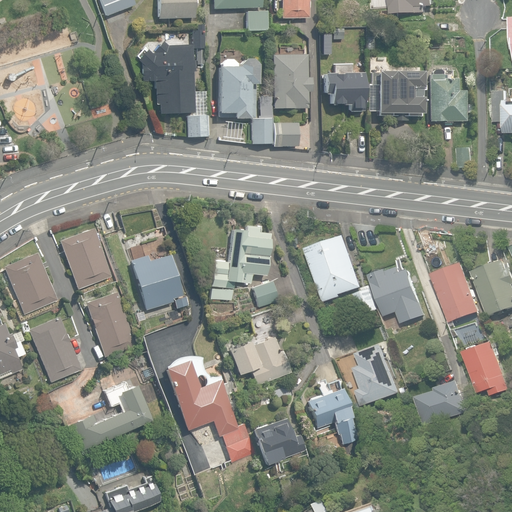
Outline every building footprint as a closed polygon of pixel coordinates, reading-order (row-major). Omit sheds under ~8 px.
[(132,0),(98,0),(104,16),(134,5),(132,0)] [(155,0),(157,19),(193,18),(193,4),(196,4),(195,0),(155,0)] [(211,0),(212,9),(260,8),(260,0),(211,0)] [(306,0),(280,0),(281,17),(307,17),(306,0)] [(389,0),(390,15),(425,13),(424,7),(433,7),(432,0),(389,0)] [(245,12),(246,32),(266,31),(266,11),(245,12)] [(185,116),(186,137),(207,136),(206,115),(205,115),(204,90),(193,91),(192,73),(194,72),(193,61),(191,60),(191,49),(202,49),(201,25),(193,25),(194,30),(189,30),(190,45),(165,46),(161,41),(151,51),(151,54),(150,54),(141,47),(133,56),(139,64),(140,81),(153,81),(154,105),(158,105),(159,114),(191,113),(192,116),(185,116)] [(329,29),(329,40),(342,40),(342,28),(329,29)] [(195,50),(196,65),(204,64),(203,50),(195,50)] [(271,55),(271,109),(306,108),(306,92),(310,92),(310,77),(307,77),(306,55),(271,55)] [(231,119),(253,118),(253,84),(256,84),(256,65),(250,59),(242,59),(237,65),(237,66),(233,66),(228,60),(223,60),(217,65),(216,112),(231,113),(231,119)] [(428,79),(428,121),(450,121),(450,118),(464,118),(464,112),(471,112),(471,104),(464,104),(464,91),(456,91),(456,78),(441,78),(441,71),(438,69),(433,69),(431,72),(431,74),(429,74),(429,79),(428,79)] [(390,120),(406,120),(406,116),(419,116),(419,113),(420,113),(420,97),(419,97),(419,88),(421,88),(421,71),(376,72),(376,73),(369,73),(369,86),(367,86),(367,111),(376,111),(376,116),(390,116),(390,120)] [(352,111),(352,112),(360,112),(360,111),(364,111),(363,72),(321,73),(322,95),(328,95),(328,106),(346,106),(347,111),(352,111)] [(66,117),(65,122),(70,116),(76,112),(81,108),(85,107),(88,106),(85,102),(83,97),(81,92),(80,86),(79,82),(75,86),(72,88),(68,90),(64,92),(61,93),(63,97),(65,100),(66,106),(66,112),(66,117)] [(511,133),(511,101),(506,102),(506,91),(493,91),(494,122),(504,121),(504,134),(511,133)] [(261,116),(269,115),(269,96),(260,97),(261,116)] [(249,121),(249,146),(270,147),(270,121),(249,121)] [(296,122),(271,122),(271,145),(296,145),(296,122)] [(470,146),(457,146),(457,166),(470,166),(470,146)] [(97,217),(104,236),(114,232),(108,214),(97,217)] [(282,221),(289,236),(297,232),(290,217),(282,221)] [(350,224),(356,242),(368,240),(362,224),(350,224)] [(243,231),(231,230),(227,262),(212,261),(210,287),(232,289),(233,282),(249,284),(250,274),(264,276),(269,234),(257,233),(258,228),(244,226),(243,231)] [(58,241),(77,290),(111,277),(93,228),(58,241)] [(418,231),(426,255),(437,251),(431,232),(418,231)] [(306,249),(324,303),(341,297),(340,295),(362,288),(345,236),(306,249)] [(129,261),(143,311),(173,303),(172,298),(181,295),(168,249),(129,261)] [(2,267),(23,315),(56,300),(36,252),(2,267)] [(473,272),(488,316),(511,307),(511,269),(511,268),(509,269),(505,261),(487,267),(486,267),(485,266),(484,266),(482,267),(481,267),(479,268),(478,269),(477,271),(473,272)] [(432,274),(449,323),(474,314),(471,304),(476,302),(463,263),(432,274)] [(369,276),(387,325),(404,319),(401,311),(421,304),(409,270),(407,271),(406,270),(405,270),(403,271),(402,272),(401,273),(399,268),(387,272),(386,270),(382,271),(381,271),(380,270),(378,271),(377,271),(375,271),(375,272),(374,273),(373,273),(372,274),(369,276)] [(250,288),(258,310),(278,303),(270,281),(250,288)] [(112,354),(113,358),(119,356),(118,353),(135,347),(117,293),(120,292),(117,285),(112,286),(114,292),(84,302),(103,357),(112,354)] [(208,299),(230,300),(231,290),(209,288),(208,299)] [(354,295),(362,316),(378,310),(371,289),(354,295)] [(248,370),(254,386),(290,373),(281,350),(278,352),(273,340),(280,337),(270,310),(248,318),(257,342),(250,345),(248,341),(226,349),(236,375),(248,370)] [(27,330),(49,383),(80,370),(58,316),(27,330)] [(0,378),(21,369),(16,357),(24,353),(19,342),(23,340),(19,331),(10,335),(9,333),(7,334),(2,323),(0,324),(0,378)] [(489,390),(491,396),(510,390),(494,342),(463,352),(477,394),(489,390)] [(359,401),(361,407),(370,404),(400,393),(383,345),(356,354),(361,366),(354,369),(361,389),(355,391),(359,401)] [(220,435),(229,463),(254,454),(244,423),(236,426),(220,376),(217,377),(215,377),(213,377),(210,377),(208,376),(206,375),(204,373),(203,371),(202,369),(201,367),(200,364),(200,362),(201,360),(202,358),(198,356),(195,355),(191,355),(187,355),(184,355),(180,356),(177,357),(174,359),(170,361),(168,363),(165,365),(163,368),(185,430),(211,420),(217,437),(220,435)] [(330,436),(334,447),(355,439),(347,418),(350,417),(346,406),(347,405),(341,388),(339,388),(336,380),(316,387),(320,397),(305,402),(314,428),(331,422),(335,434),(330,436)] [(68,424),(77,448),(89,443),(90,445),(149,421),(135,385),(127,388),(124,381),(102,390),(108,406),(117,403),(121,412),(93,423),(90,416),(68,424)] [(415,397),(425,430),(433,428),(431,423),(468,412),(467,411),(478,408),(472,389),(462,392),(458,381),(435,388),(436,391),(415,397)] [(271,392),(275,402),(291,395),(287,385),(271,392)] [(12,418),(16,426),(22,423),(17,415),(12,418)] [(251,429),(265,466),(304,451),(297,434),(291,437),(283,417),(251,429)] [(6,429),(10,435),(17,431),(14,424),(6,429)] [(345,445),(349,455),(362,451),(358,440),(345,445)] [(85,511),(130,511),(160,501),(153,483),(150,484),(147,476),(137,480),(139,486),(135,487),(136,489),(131,491),(130,489),(127,490),(125,485),(104,492),(108,504),(85,511)] [(55,503),(57,511),(68,511),(65,500),(55,503)]
